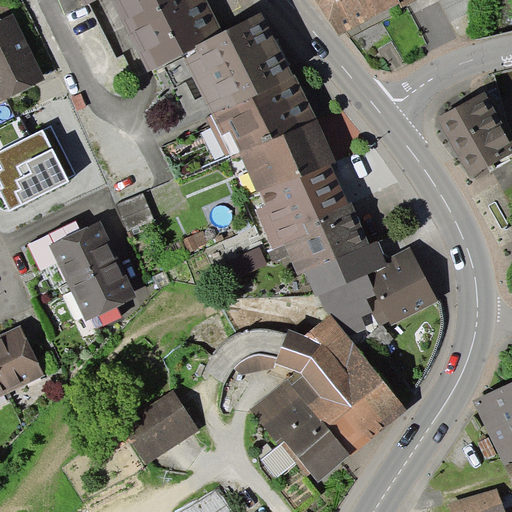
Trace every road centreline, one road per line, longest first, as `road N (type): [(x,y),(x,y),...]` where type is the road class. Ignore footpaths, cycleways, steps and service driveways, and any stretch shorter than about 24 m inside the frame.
road 1 (primary): [(376,108),(457,225),(474,269),(477,314)]
road 2 (primary): [(477,314),(460,376),(374,511)]
road 3 (residential): [(376,108),(445,68),(511,50)]
road 4 (primary): [(284,0),(376,108)]
